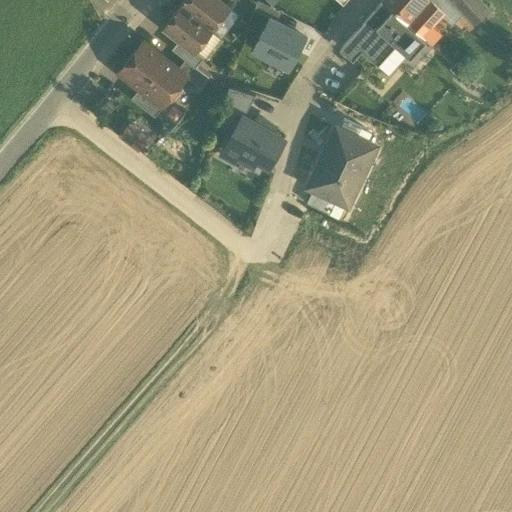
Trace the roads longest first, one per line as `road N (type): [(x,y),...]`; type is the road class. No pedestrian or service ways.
road 1 (track): [(250,251),(244,270),(171,363),(39,511)]
road 2 (residential): [(0,166),(145,0)]
